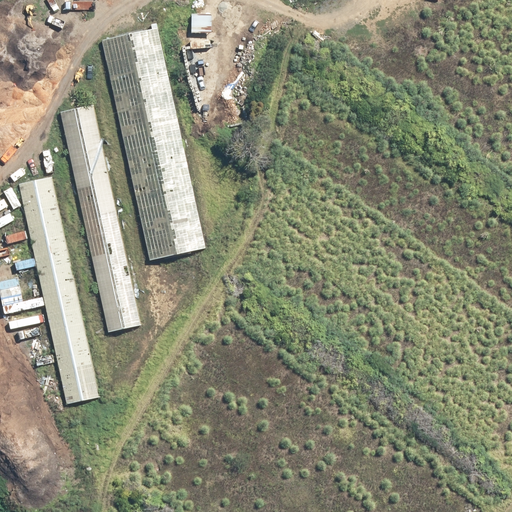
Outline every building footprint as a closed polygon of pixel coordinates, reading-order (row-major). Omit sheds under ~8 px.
[(102,41),(152,260),(210,247),(160,28),(102,41)] [(144,326),(96,106),(62,113),(110,333),(144,326)] [(101,393),(53,180),(23,187),(70,400),(101,393)] [(19,186),(11,188),(14,209),(23,208),(19,186)] [(0,229),(16,219),(12,212),(0,219),(0,229)]
